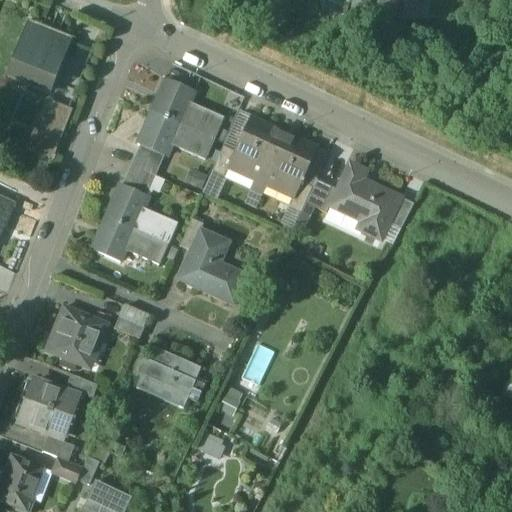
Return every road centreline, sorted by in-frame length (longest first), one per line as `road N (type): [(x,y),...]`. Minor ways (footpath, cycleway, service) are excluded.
road 1 (residential): [(511,206),(133,31)]
road 2 (residential): [(133,31),(0,364)]
